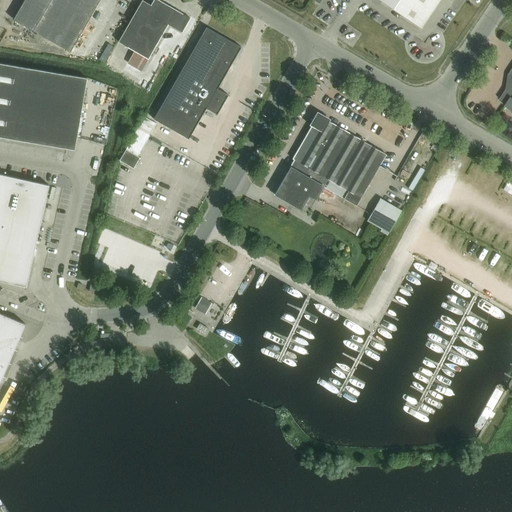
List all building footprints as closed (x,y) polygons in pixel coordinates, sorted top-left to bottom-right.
[(24,0),(13,19),(70,52),(99,0),(24,0)] [(182,32),(190,18),(158,0),(155,0),(152,5),(143,0),(142,0),(118,42),(134,51),(148,60),(168,24),(182,32)] [(379,0),(421,28),(439,0),(379,0)] [(189,139),(193,132),(207,108),(218,114),(228,95),(217,89),(241,47),(206,28),(158,113),(155,120),(189,139)] [(113,53),(108,63),(124,71),(129,61),(113,53)] [(0,137),(75,150),(87,78),(0,63),(0,137)] [(511,69),(508,75),(511,77),(509,90),(506,90),(499,99),(506,104),(505,106),(511,110),(511,69)] [(323,187),(344,198),(356,206),(386,154),(318,115),(293,159),(295,160),(275,194),(308,214),(323,187)] [(144,117),(138,128),(150,135),(156,124),(144,117)] [(138,128),(125,149),(137,156),(150,135),(138,128)] [(125,149),(119,160),(133,168),(140,157),(137,156),(125,149)] [(49,185),(0,174),(0,281),(26,287),(49,185)] [(401,210),(380,197),(367,220),(381,228),(380,231),(387,235),(401,210)] [(195,308),(205,314),(212,303),(201,297),(195,308)] [(0,366),(6,369),(25,323),(0,312),(0,366)] [(197,328),(196,329),(205,335),(206,334),(207,332),(208,330),(209,329),(204,326),(200,323),(199,324),(198,326),(197,328)] [(109,333),(110,341),(122,340),(121,332),(109,333)] [(11,511),(0,500),(0,511),(11,511)]
